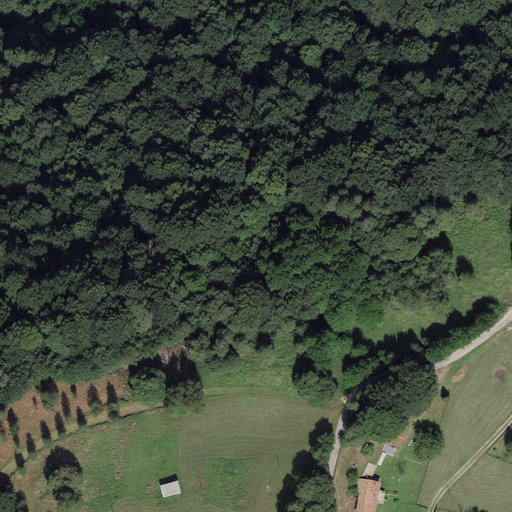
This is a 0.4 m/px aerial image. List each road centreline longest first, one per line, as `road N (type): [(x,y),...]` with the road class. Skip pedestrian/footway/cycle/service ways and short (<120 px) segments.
road 1 (track): [(511,314),(440,365),(384,375),(355,393),(318,511)]
road 2 (track): [(388,473),(464,351)]
